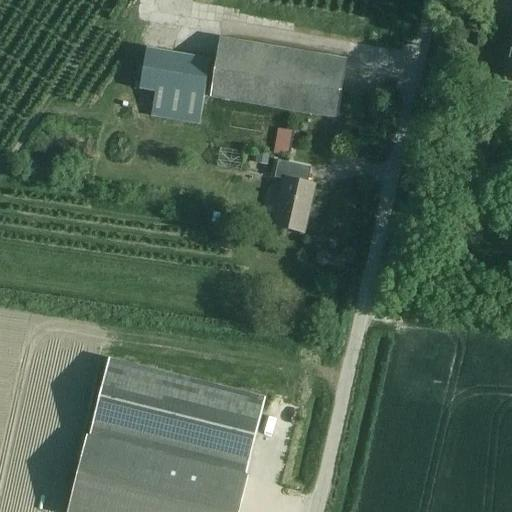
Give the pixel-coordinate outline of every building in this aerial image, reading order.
[(336,119),(345,61),(221,40),(211,98),(336,119)] [(198,125),(209,62),(146,50),(139,90),(154,93),(150,117),(198,125)] [(289,158),(293,132),(277,130),(273,155),(289,158)] [(224,152),(249,150),(248,136),(223,138),(224,152)] [(256,152),(253,165),(266,167),(268,154),(256,152)] [(303,235),(314,186),(306,185),(310,169),(277,162),(274,179),(282,181),(272,227),(303,235)] [(236,511),(265,400),(108,361),(70,511),(236,511)]
